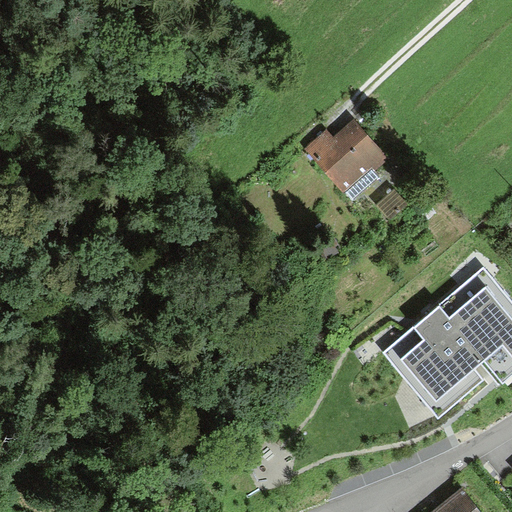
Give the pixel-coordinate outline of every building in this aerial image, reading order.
[(389,163),(354,122),(344,131),(335,139),(328,131),(305,151),(343,196),(345,195),(372,172),(375,175),(389,163)] [(375,175),(372,172),(345,195),(352,203),(379,180),(375,175)] [(383,355),(439,423),(494,377),(504,389),(511,381),(511,305),(484,272),(383,355)] [(511,477),(503,485),(511,496),(511,477)] [(488,511),(462,481),(435,504),(425,511),(488,511)]
